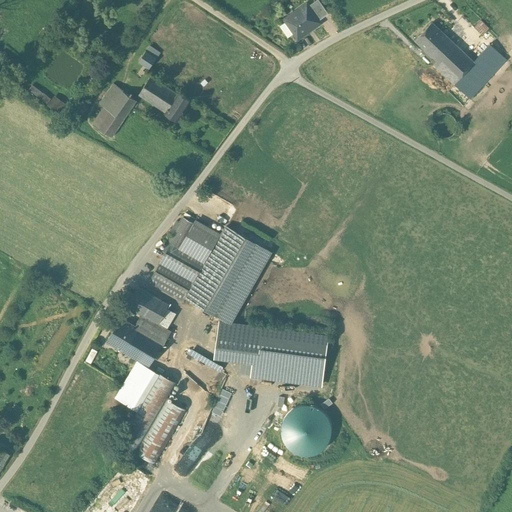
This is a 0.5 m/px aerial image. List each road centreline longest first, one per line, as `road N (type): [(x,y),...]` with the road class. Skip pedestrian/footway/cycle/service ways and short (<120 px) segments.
road 1 (unclassified): [(0,486),(102,312),(285,73)]
road 2 (residential): [(511,199),(285,73)]
road 3 (unclassified): [(293,66),(421,0)]
